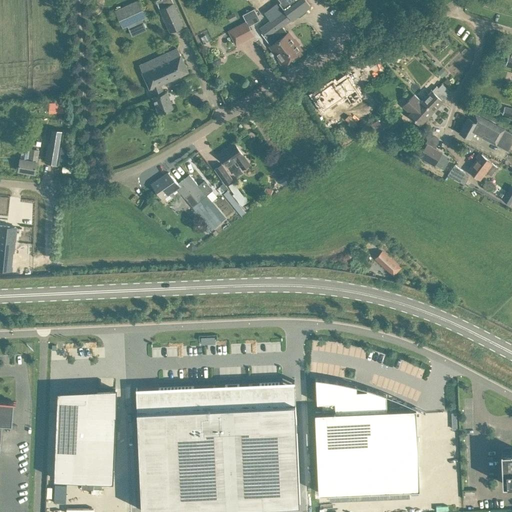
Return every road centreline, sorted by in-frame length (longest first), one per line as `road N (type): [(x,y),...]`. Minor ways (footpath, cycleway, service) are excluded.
road 1 (unclassified): [(0,334),(331,325),(418,348),(511,396)]
road 2 (secondary): [(0,297),(332,288),(420,310),(511,352)]
road 3 (unclassified): [(0,178),(74,180),(116,169),(314,58),(456,0)]
road 4 (unknown): [(456,0),(484,24),(483,34),(440,132)]
